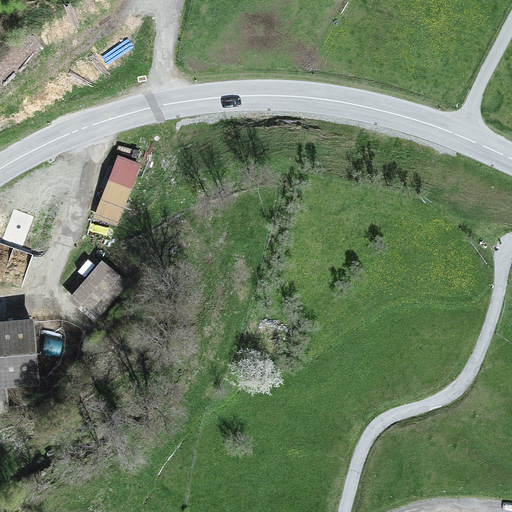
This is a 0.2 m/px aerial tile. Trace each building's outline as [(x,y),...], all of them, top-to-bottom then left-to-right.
[(135,167),(110,157),(90,206),(115,217),(135,167)] [(0,273),(16,274),(18,251),(0,250),(0,273)] [(94,254),(65,291),(90,310),(119,274),(94,254)] [(30,312),(0,314),(0,393),(36,391),(30,312)] [(290,328),(254,316),(244,346),(281,358),(290,328)]
